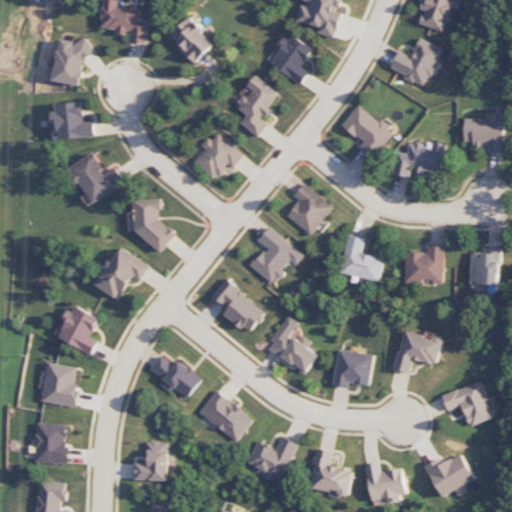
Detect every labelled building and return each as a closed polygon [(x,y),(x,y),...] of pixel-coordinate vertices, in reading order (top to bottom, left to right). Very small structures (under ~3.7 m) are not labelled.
[(149,43),(150,21),(141,20),(141,7),(128,6),(128,8),(119,7),(120,0),(118,0),(105,0),(104,28),(120,29),(120,35),(131,35),(130,42),(149,43)] [(297,21),(319,27),(318,33),(336,38),(344,11),(340,10),(342,0),(302,0),(302,2),(303,2),(297,21)] [(454,0),(427,0),(420,24),(445,32),(454,0)] [(172,35),(196,62),(215,45),(205,34),(206,32),(192,17),(172,35)] [(314,50),(291,32),(278,49),(281,51),(272,63),(301,85),(311,73),(302,66),(314,50)] [(443,49),(421,38),(412,57),(400,51),(391,70),(426,86),(443,49)] [(56,81),(81,85),(86,55),(91,56),(93,44),(62,39),(56,81)] [(260,137),(271,123),(267,119),(274,110),(270,107),(281,94),(256,75),(248,85),(252,89),(239,106),(250,114),(242,123),(260,137)] [(98,137),(96,121),(86,122),(84,102),(55,104),(57,125),(60,125),(61,140),(98,137)] [(380,122),(360,105),(342,125),(364,143),(360,148),(373,159),(396,133),(381,120),(380,122)] [(506,119),(496,119),(496,114),(486,113),(486,119),(465,118),(465,141),(474,142),(474,148),(488,148),(488,153),(505,154),(506,119)] [(245,153),(216,132),(205,147),(206,148),(195,164),(217,180),(228,165),(234,169),(245,153)] [(446,145),(433,142),(433,147),(410,143),(408,154),(397,152),(393,174),(411,177),(413,170),(441,175),(446,145)] [(94,203),(127,183),(117,168),(108,174),(95,153),(72,168),(94,203)] [(287,215),(311,235),(334,208),(305,183),(295,196),(300,200),(287,215)] [(135,200),(137,235),(150,235),(151,249),(174,248),(174,224),(162,224),(161,199),(135,200)] [(305,255),(269,227),(258,241),(266,247),(251,266),(272,283),(277,276),(279,277),(292,261),(297,265),(305,255)] [(367,239),(349,235),(341,273),(380,282),(386,258),(364,253),(367,239)] [(407,282),(434,283),(445,284),(446,247),(429,246),(429,253),(408,252),(407,282)] [(117,298),(121,291),(124,293),(134,276),(142,281),(151,266),(120,247),(97,286),(117,298)] [(472,284),(500,285),(502,249),(484,248),(483,253),(473,253),(472,284)] [(224,313),(248,334),(266,313),(226,279),(212,295),(228,309),(224,313)] [(93,354),(100,341),(92,337),(101,318),(75,305),(66,323),(68,324),(61,338),(93,354)] [(319,355),(308,347),(312,341),(302,335),(298,342),(291,337),(300,324),(288,316),(267,348),(306,374),(319,355)] [(396,369),(412,373),(415,360),(439,365),(444,340),(405,331),(396,369)] [(334,384),(350,387),(351,383),(371,386),(376,355),(340,349),(334,384)] [(188,398),(202,379),(179,361),(175,366),(161,356),(151,369),(165,380),(161,385),(170,392),(174,387),(188,398)] [(81,367),(50,363),(44,402),(75,407),(81,367)] [(445,395),(451,411),(465,406),(473,427),(497,417),(482,381),(445,395)] [(239,441),(254,418),(215,392),(200,414),(239,441)] [(66,464),(70,425),(40,423),(36,462),(66,464)] [(257,441),(248,463),(265,471),(263,476),(281,484),(299,444),(283,437),(277,450),(257,441)] [(136,480),(169,481),(169,442),(149,442),(149,463),(137,463),(136,480)] [(332,467),(334,451),(318,448),(311,489),(350,495),(354,470),(332,467)] [(445,463),(443,459),(429,466),(443,496),(477,481),(465,454),(445,463)] [(373,501),(390,498),(390,501),(409,497),(404,468),(383,472),(381,462),(366,465),(373,501)] [(68,511),(69,511),(62,510),(63,501),(67,502),(68,483),(40,481),(37,511),(68,511)] [(177,511),(177,501),(153,501),(153,511),(177,511)]
